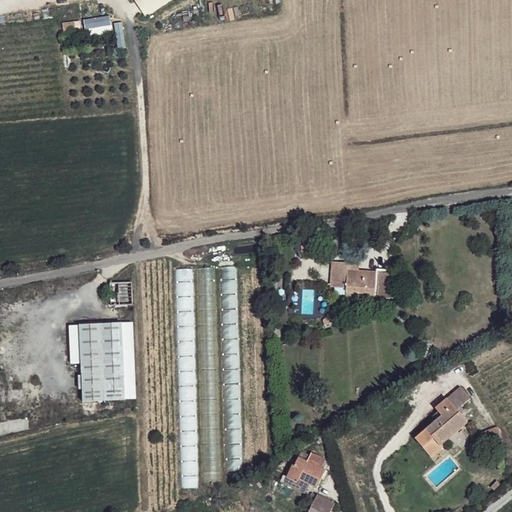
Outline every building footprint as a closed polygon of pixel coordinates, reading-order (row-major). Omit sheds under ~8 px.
[(133,0),(146,17),(171,0),(133,0)] [(109,17),(83,19),(84,29),(110,27),(109,17)] [(76,23),(63,25),(64,33),(76,32),(76,23)] [(313,240),(301,242),(302,252),(314,251),(313,240)] [(348,240),(326,242),(327,251),(349,248),(348,240)] [(347,271),(347,264),(332,263),(330,287),(343,288),(346,289),(346,296),(360,297),(375,298),(374,297),(377,273),(359,272),(347,271)] [(359,265),(347,264),(347,271),(359,272),(359,265)] [(260,293),(258,265),(241,266),(242,294),(260,293)] [(200,321),(216,320),(213,268),(197,269),(200,321)] [(179,292),(191,291),(190,269),(177,270),(179,292)] [(390,274),(377,273),(374,297),(388,299),(390,274)] [(221,320),(237,319),(236,279),(220,280),(221,320)] [(135,286),(116,286),(117,306),(135,305),(135,286)] [(189,295),(179,296),(181,311),(191,310),(189,295)] [(55,319),(55,326),(78,324),(78,317),(55,319)] [(82,328),(82,348),(124,338),(123,326),(82,328)] [(124,338),(82,348),(84,404),(127,402),(124,338)] [(442,416),(436,421),(415,439),(422,447),(433,439),(439,446),(441,444),(468,422),(462,415),(457,410),(462,407),(471,399),(460,387),(435,408),(439,413),(442,416)] [(262,404),(252,405),(252,409),(246,409),(247,461),(263,460),(262,404)] [(466,412),(462,407),(457,410),(462,415),(466,412)] [(498,426),(490,429),(491,432),(480,435),(482,443),(493,441),(496,450),(505,447),(498,426)] [(433,439),(422,447),(430,457),(443,446),(441,444),(439,446),(433,439)] [(287,477),(297,483),(299,479),(317,488),(325,471),(321,469),(326,460),(311,454),(310,457),(302,453),(295,466),(293,465),(287,477)] [(331,511),(335,505),(318,497),(309,511),(331,511)]
